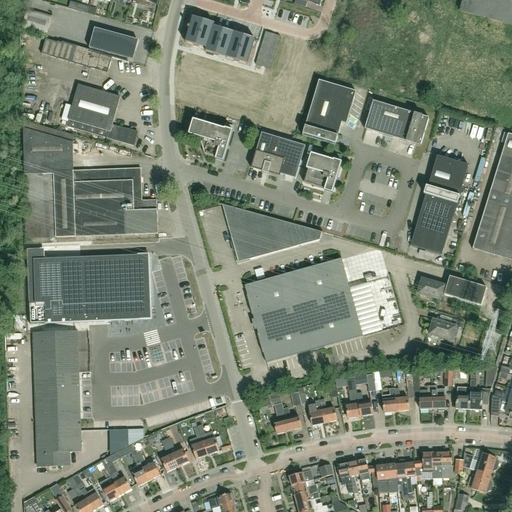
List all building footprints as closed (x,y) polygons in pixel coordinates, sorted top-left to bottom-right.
[(133,0),(133,4),(138,5),(139,5),(151,9),(152,4),(154,5),(155,0),(133,0)] [(295,0),(294,5),(306,8),(307,3),(319,6),(320,0),(295,0)] [(511,0),(462,0),(460,11),(511,25),(511,0)] [(88,7),(70,1),(68,7),(86,13),(88,7)] [(89,7),(87,12),(95,15),(97,9),(89,6),(89,7)] [(52,15),(28,8),(21,28),(45,36),(52,15)] [(192,17),(185,42),(186,43),(187,40),(194,42),(193,45),(199,47),(200,44),(206,46),(205,49),(207,49),(214,27),(214,24),(192,17)] [(214,27),(207,49),(213,51),(213,54),(219,56),(220,53),(226,55),(225,58),(226,58),(234,33),(214,27)] [(89,49),(129,59),(132,51),(134,51),(137,40),(95,29),(89,49)] [(265,32),(256,65),(271,69),(280,37),(265,32)] [(234,33),(226,58),(227,59),(228,55),(234,57),(233,60),(239,62),(240,59),(247,61),(246,64),(248,65),(252,49),(255,50),(258,42),(255,41),(255,40),(234,33)] [(46,38),(41,55),(108,74),(112,57),(46,38)] [(357,92),(319,81),(302,137),(335,147),(342,124),(347,125),(357,92)] [(66,127),(105,138),(133,146),(137,132),(112,125),(120,98),(78,86),(66,127)] [(374,102),(365,130),(421,147),(429,118),(409,112),(411,104),(382,96),(380,103),(374,102)] [(232,132),(193,120),(189,135),(200,138),(205,155),(224,161),(232,132)] [(25,205),(142,201),(141,169),(74,171),(73,143),(23,129),(25,176),(24,175),(25,205)] [(306,147),(262,134),(251,169),(262,172),(262,173),(268,175),(268,174),(280,177),(280,175),(296,180),(306,147)] [(511,135),(508,134),(473,249),(511,260),(511,135)] [(308,170),(304,183),(325,189),(324,191),(332,194),(342,164),(311,154),(307,170),(308,170)] [(468,166),(437,156),(410,246),(441,256),(468,166)] [(25,205),(26,239),(158,234),(157,200),(142,201),(25,205)] [(324,233),(221,204),(221,205),(223,206),(239,263),(320,240),(322,233),(324,234),(324,233)] [(41,249),(27,250),(29,325),(108,321),(134,320),(153,319),(152,295),(150,260),(42,264),(41,249)] [(267,364),(363,337),(342,259),(245,286),(267,364)] [(450,277),(444,295),(482,306),(487,288),(450,277)] [(447,287),(422,279),(418,294),(441,300),(443,294),(444,295),(447,287)] [(441,307),(440,314),(450,316),(451,309),(441,307)] [(451,325),(434,320),(429,335),(452,341),(456,327),(463,329),(465,323),(453,319),(451,325)] [(384,329),(401,327),(400,321),(383,323),(384,329)] [(71,466),(70,451),(81,451),(77,331),(34,333),(38,467),(71,466)] [(488,368),(487,386),(493,386),(498,368),(488,368)] [(376,391),(373,374),(367,375),(369,392),(376,391)] [(348,386),(347,381),(355,380),(354,377),(344,379),(345,387),(348,386)] [(357,394),(355,380),(347,381),(348,386),(351,405),(346,406),(348,419),(360,417),(357,394)] [(470,392),(469,410),(482,411),(482,405),(489,405),(489,398),(492,390),(483,389),(483,393),(477,392),(477,381),(471,380),(471,392),(470,392)] [(338,397),(336,385),(329,387),(331,398),(338,397)] [(433,410),(432,386),(427,386),(428,391),(420,391),(420,410),(433,410)] [(432,386),(433,410),(446,409),(445,390),(437,390),(437,386),(432,386)] [(457,409),(469,410),(470,392),(470,388),(458,387),(457,409)] [(397,412),(410,411),(408,397),(400,398),(399,388),(394,389),(397,412)] [(397,412),(394,389),(389,389),(390,396),(382,396),(383,400),(384,413),(397,412)] [(496,391),(494,397),(511,401),(511,393),(511,396),(502,394),(502,393),(496,391)] [(302,405),(299,392),(290,394),(293,407),(302,405)] [(274,423),(277,435),(290,432),(284,410),(283,410),(279,393),(269,396),(271,406),(274,406),(278,422),(274,423)] [(361,393),(357,394),(360,417),(373,415),(371,402),(363,403),(361,393)] [(511,401),(494,397),(492,399),(491,416),(499,417),(502,405),(508,407),(506,413),(511,415),(510,419),(511,419),(511,401)] [(320,401),(325,424),(338,421),(335,408),(327,410),(325,400),(320,401)] [(325,424),(320,401),(316,402),(318,412),(310,414),(313,426),(325,424)] [(288,408),(284,410),(290,432),(302,429),(299,416),(291,418),(288,408)] [(190,441),(196,459),(208,455),(203,442),(201,436),(198,427),(193,428),(197,438),(190,441)] [(149,448),(160,443),(156,436),(146,441),(149,448)] [(165,440),(170,450),(174,448),(170,438),(165,440)] [(203,442),(208,455),(220,451),(217,444),(215,438),(203,442)] [(170,450),(165,440),(161,442),(165,452),(170,450)] [(141,463),(136,454),(133,448),(130,450),(132,455),(132,456),(138,470),(132,474),(138,487),(149,481),(143,468),(141,463)] [(184,449),(172,454),(178,468),(190,462),(184,449)] [(140,452),(136,454),(141,463),(145,462),(140,452)] [(451,452),(442,453),(442,479),(452,479),(451,452)] [(417,486),(422,485),(420,474),(433,473),(432,453),(422,453),(423,462),(415,463),(416,477),(417,486)] [(442,479),(442,453),(432,453),(433,473),(433,478),(433,479),(442,479)] [(102,462),(106,469),(121,496),(132,490),(125,477),(119,480),(117,476),(119,474),(113,463),(119,459),(116,454),(102,462)] [(178,468),(172,454),(161,460),(167,473),(178,468)] [(474,457),(464,454),(463,467),(477,472),(491,476),(493,471),(494,471),(497,470),(499,463),(498,460),(496,459),(497,458),(483,454),(480,463),(473,460),(474,457)] [(366,459),(356,461),(359,475),(361,481),(370,479),(369,473),(370,473),(372,472),(373,486),(379,485),(377,467),(368,468),(366,459)] [(400,464),(396,465),(398,486),(401,486),(402,498),(408,497),(408,494),(405,464),(404,460),(399,461),(400,464)] [(462,472),(463,461),(456,460),(455,471),(462,472)] [(356,461),(347,463),(352,487),(353,492),(354,495),(358,494),(354,476),(359,475),(356,461)] [(154,463),(143,468),(149,481),(161,476),(154,463)] [(352,487),(347,463),(338,465),(341,479),(346,478),(349,493),(353,492),(352,487)] [(415,463),(405,464),(408,494),(412,493),(411,477),(416,477),(415,463)] [(320,468),(323,478),(333,475),(331,465),(320,468)] [(398,486),(396,465),(386,466),(389,493),(390,503),(396,502),(394,487),(398,486)] [(386,466),(377,467),(379,485),(379,490),(380,494),(382,494),(389,493),(386,466)] [(121,496),(106,469),(102,472),(107,480),(106,481),(108,486),(103,489),(111,502),(121,496)] [(292,487),(306,483),(314,481),(311,471),(289,477),(292,487)] [(491,476),(477,472),(475,478),(471,477),(468,488),(486,493),(486,492),(488,492),(491,491),(493,484),(491,481),(490,480),(491,476)] [(82,483),(78,485),(83,495),(86,499),(94,511),(104,505),(94,489),(88,493),(82,483)] [(306,483),(292,487),(295,495),(317,489),(316,485),(307,488),(306,483)] [(83,495),(78,485),(73,488),(74,489),(78,496),(79,497),(83,495)] [(74,489),(68,492),(72,500),(78,496),(74,489)] [(317,489),(295,495),(297,505),(315,500),(320,498),(318,493),(319,493),(317,489)] [(234,503),(231,494),(208,501),(211,510),(221,507),(234,503)] [(459,495),(456,510),(463,511),(465,511),(469,497),(459,495)] [(56,501),(63,511),(68,511),(72,510),(63,496),(56,501)] [(93,511),(94,511),(86,499),(76,506),(79,511),(93,511)] [(315,500),(297,505),(299,511),(306,511),(323,507),(322,503),(316,504),(315,500)] [(43,511),(36,502),(31,505),(35,511),(43,511)] [(236,511),(234,503),(221,507),(222,511),(221,511),(236,511)]
